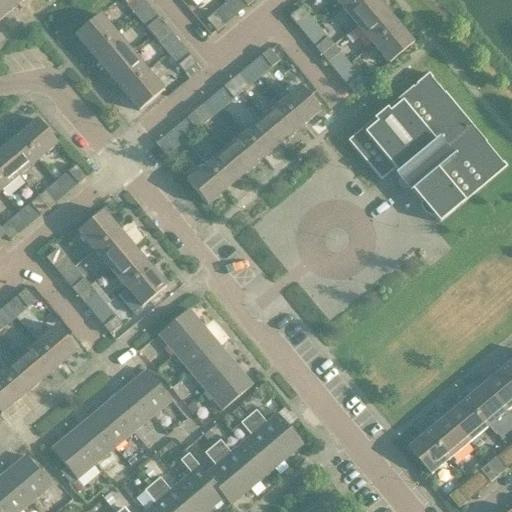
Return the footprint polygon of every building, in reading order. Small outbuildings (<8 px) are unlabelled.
[(0,0),(0,20),(18,6),(12,0),(0,0)] [(333,0),(341,8),(350,0),(333,0)] [(381,6),(375,0),(350,0),(341,8),(356,27),(381,6)] [(372,46),(397,25),(381,6),(356,27),(372,46)] [(295,26),(307,16),(301,8),(289,19),(295,26)] [(216,33),(223,27),(213,15),(206,21),(216,33)] [(74,36),(91,56),(115,35),(99,16),(74,36)] [(146,29),(152,36),(164,26),(158,19),(146,29)] [(397,25),(372,46),(388,65),(413,44),(397,25)] [(170,34),(164,26),(152,36),(158,44),(170,34)] [(91,56),(106,74),(131,53),(115,35),(91,56)] [(314,49),(321,56),(332,46),(326,39),(314,49)] [(339,54),(332,46),(321,56),(327,64),(339,54)] [(261,57),(271,69),(278,62),(268,50),(261,57)] [(106,74),(122,93),(147,72),(131,53),(106,74)] [(196,64),(189,57),(177,67),(184,74),(196,64)] [(163,91),(147,72),(122,93),(138,112),(163,91)] [(412,88),(347,142),(380,182),(393,171),(397,176),(395,177),(408,192),(410,191),(420,202),(420,203),(419,206),(420,209),(421,212),(423,214),(426,216),(429,217),(432,217),(438,224),(506,168),(428,75),(415,85),(415,86),(413,89),(412,88)] [(237,76),(230,82),(240,94),(247,88),(237,76)] [(346,87),(352,95),(364,85),(358,77),(346,87)] [(233,100),(240,94),(230,82),(223,88),(233,100)] [(299,87),(280,103),(300,128),(320,112),(299,87)] [(261,119),(282,144),(300,128),(280,103),(261,119)] [(200,107),(193,114),(203,125),(210,119),(200,107)] [(195,132),(203,125),(193,114),(185,120),(195,132)] [(242,135),(263,159),(282,144),(261,119),(242,135)] [(36,121),(17,137),(38,161),(57,145),(36,121)] [(224,150),(244,175),(263,159),(242,135),(224,150)] [(0,154),(19,177),(38,161),(17,137),(0,150),(0,154)] [(165,157),(172,151),(162,139),(155,145),(165,157)] [(205,166),(226,191),(244,175),(224,150),(205,166)] [(19,177),(0,154),(0,192),(0,193),(19,177)] [(226,191),(205,166),(186,182),(206,207),(226,191)] [(67,173),(77,185),(85,179),(75,167),(67,173)] [(44,193),(37,199),(47,211),(54,205),(44,193)] [(47,211),(37,199),(29,205),(40,217),(47,211)] [(93,252),(118,231),(102,212),(77,233),(93,252)] [(7,224),(0,229),(0,231),(4,236),(9,242),(17,236),(7,224)] [(134,250),(118,231),(93,252),(109,271),(134,250)] [(45,260),(52,267),(64,257),(57,249),(45,260)] [(109,271),(125,290),(150,269),(134,250),(109,271)] [(150,269),(125,290),(141,309),(165,288),(150,269)] [(71,290),(77,297),(89,287),(83,280),(71,290)] [(95,295),(89,287),(77,297),(83,305),(95,295)] [(34,303),(24,291),(17,297),(27,309),(34,303)] [(157,336),(173,356),(204,330),(188,310),(157,336)] [(103,328),(109,335),(121,325),(114,318),(103,328)] [(36,344),(57,368),(76,352),(55,327),(36,344)] [(220,348),(204,330),(173,356),(189,374),(220,348)] [(36,344),(17,359),(38,384),(57,368),(36,344)] [(235,367),(220,348),(189,374),(205,393),(235,367)] [(17,359),(0,373),(0,376),(19,400),(38,384),(17,359)] [(235,367),(205,393),(221,412),(252,386),(235,367)] [(486,385),(508,412),(511,409),(511,378),(505,370),(486,385)] [(145,372),(126,388),(152,419),(171,402),(145,372)] [(0,415),(19,400),(0,376),(0,415)] [(467,401),(489,428),(508,412),(486,385),(467,401)] [(133,434),(152,419),(126,388),(107,404),(133,434)] [(448,417),(470,444),(489,428),(467,401),(448,417)] [(114,450),(133,434),(107,404),(89,419),(114,450)] [(247,418),(284,461),(302,446),(277,415),(266,424),(255,412),(247,418)] [(429,433),(451,460),(470,444),(448,417),(429,433)] [(250,437),(240,446),(266,476),(284,461),(247,418),(240,425),(250,437)] [(70,435),(96,466),(114,450),(89,419),(70,435)] [(451,460),(429,433),(409,449),(432,476),(451,460)] [(76,482),(96,466),(70,435),(50,451),(76,482)] [(266,476),(240,446),(230,454),(219,442),(212,448),(248,491),(266,476)] [(214,467),(205,475),(204,476),(223,499),(229,507),(248,491),(212,448),(204,455),(214,467)] [(204,476),(205,475),(188,455),(180,462),(190,475),(180,483),(203,511),(207,511),(223,499),(204,476)] [(5,474),(31,504),(50,488),(24,457),(5,474)] [(496,459),(488,466),(498,477),(506,471),(496,459)] [(491,484),(498,477),(488,466),(481,472),(491,484)] [(0,505),(5,511),(21,511),(31,504),(5,474),(0,477),(0,505)] [(159,479),(151,486),(173,511),(203,511),(180,483),(170,492),(159,479)] [(173,511),(151,486),(144,492),(154,505),(145,511),(173,511)] [(450,498),(459,510),(460,510),(467,504),(457,492),(450,498)]
